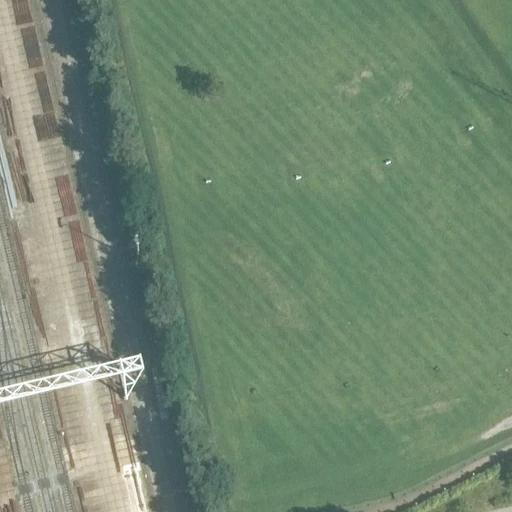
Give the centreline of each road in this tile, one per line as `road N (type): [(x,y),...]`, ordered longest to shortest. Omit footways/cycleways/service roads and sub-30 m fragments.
road 1 (unknown): [(126,511),(0,0)]
road 2 (unknown): [(51,0),(168,511)]
